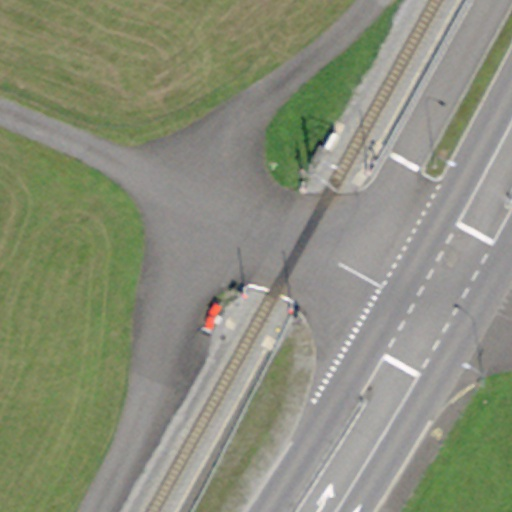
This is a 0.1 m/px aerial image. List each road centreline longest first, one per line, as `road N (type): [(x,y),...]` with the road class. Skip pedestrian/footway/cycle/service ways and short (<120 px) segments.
road 1 (secondary): [(511,0),(377,215),(320,258)]
road 2 (track): [(175,190),(220,131),(375,0)]
road 3 (track): [(233,218),(0,117)]
road 4 (secondary): [(285,511),(414,302)]
road 5 (secondary): [(414,302),(511,124)]
